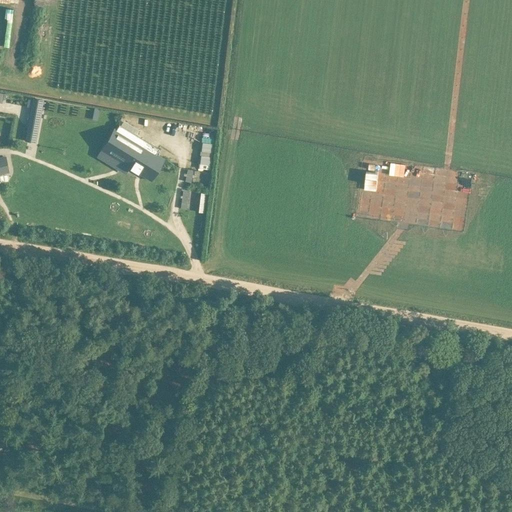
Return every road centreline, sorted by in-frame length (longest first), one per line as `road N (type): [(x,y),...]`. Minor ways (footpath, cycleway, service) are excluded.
road 1 (track): [(511,337),(126,264)]
road 2 (track): [(126,264),(0,243)]
